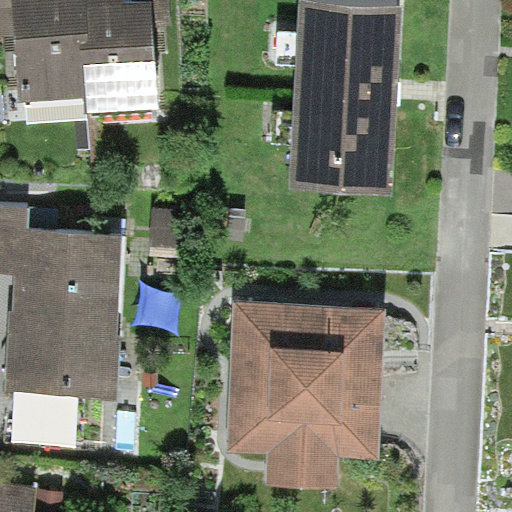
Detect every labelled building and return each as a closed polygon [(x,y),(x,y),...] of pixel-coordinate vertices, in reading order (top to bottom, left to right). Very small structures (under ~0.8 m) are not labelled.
[(0,0),(0,14),(1,32),(18,31),(20,83),(29,82),(29,91),(85,88),(85,94),(93,94),(93,104),(157,101),(152,0),(0,0)] [(299,0),(293,172),(394,176),(398,87),(401,0),(299,0)] [(0,266),(8,267),(5,381),(119,384),(123,217),(32,215),(32,194),(0,192),(0,266)] [(237,295),(233,440),(273,441),(272,476),(338,478),(339,443),(376,444),(379,358),(381,299),(237,295)] [(0,511),(73,511),(33,507),(36,480),(0,476),(0,511)]
